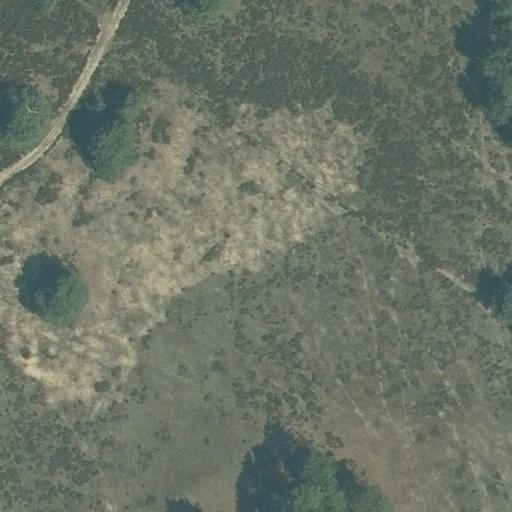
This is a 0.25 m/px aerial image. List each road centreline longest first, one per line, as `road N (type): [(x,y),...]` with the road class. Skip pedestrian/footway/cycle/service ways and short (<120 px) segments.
road 1 (track): [(112,21),(151,46),(260,152),(511,325)]
road 2 (track): [(0,176),(59,123),(123,0)]
